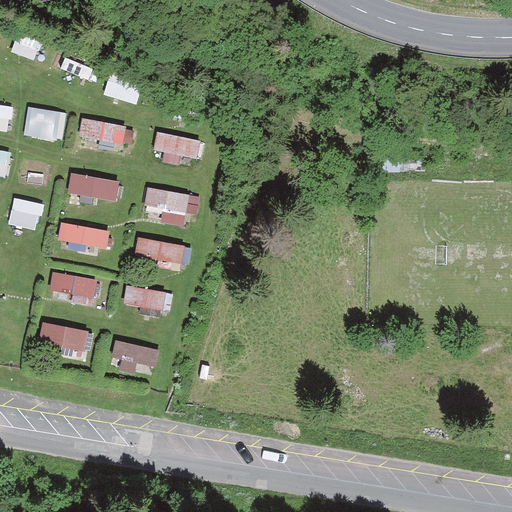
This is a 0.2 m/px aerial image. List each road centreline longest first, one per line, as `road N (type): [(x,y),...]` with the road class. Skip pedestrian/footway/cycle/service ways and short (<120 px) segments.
road 1 (residential): [(511,506),(0,425)]
road 2 (secondary): [(511,37),(436,34),(338,0)]
